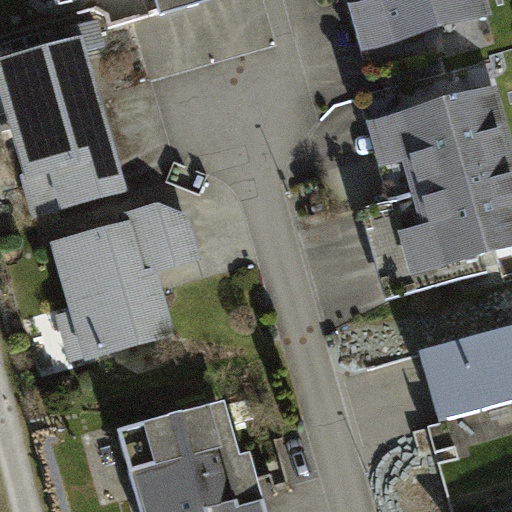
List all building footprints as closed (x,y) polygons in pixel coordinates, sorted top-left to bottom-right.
[(158,0),(162,13),(203,0),(158,0)] [(490,12),(486,0),(377,0),(389,41),(490,12)] [(75,35),(0,54),(0,78),(26,173),(53,166),(63,205),(126,188),(115,149),(108,151),(91,88),(99,85),(88,47),(106,42),(99,16),(72,24),(75,35)] [(511,150),(495,87),(397,113),(418,191),(511,165),(511,150)] [(511,242),(511,165),(359,207),(379,279),(511,242)] [(132,216),(54,237),(85,354),(174,330),(161,282),(151,285),(147,270),(201,256),(193,226),(151,237),(142,206),(131,209),(132,216)] [(511,323),(418,350),(436,419),(511,397),(511,323)] [(210,403),(122,427),(145,511),(269,511),(266,498),(238,506),(210,403)]
